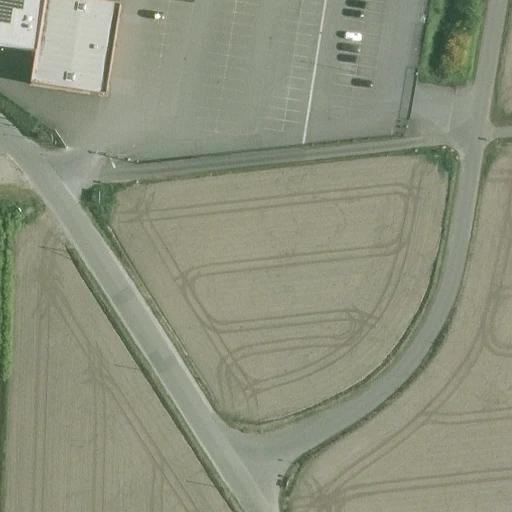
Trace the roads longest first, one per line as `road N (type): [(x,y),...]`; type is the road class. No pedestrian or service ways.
road 1 (unclassified): [(231,466),(351,398),(425,321),(445,267),(489,0)]
road 2 (unclassified): [(0,127),(53,182),(231,466)]
